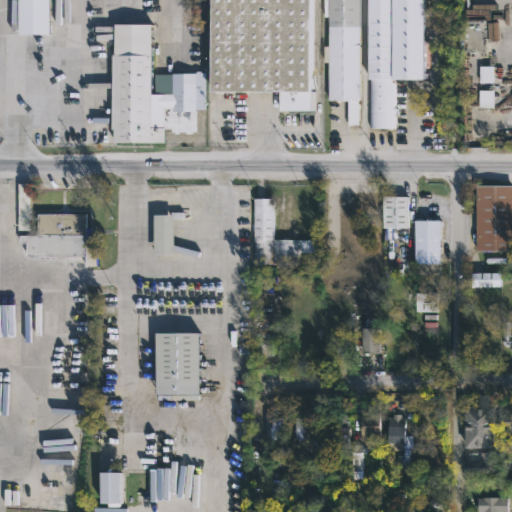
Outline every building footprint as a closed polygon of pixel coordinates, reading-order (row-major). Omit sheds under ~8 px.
[(308,0),(308,92),(312,92),(312,111),(279,111),(279,93),(209,93),(209,0),(308,0)] [(356,0),(355,125),(346,125),(347,100),(325,99),(325,0),(356,0)] [(392,78),(392,127),(368,127),(368,78),(365,78),(365,0),(420,0),(420,78),(392,78)] [(153,18),(152,47),(155,48),(154,80),(171,80),(171,73),(192,74),(193,71),(208,73),(207,111),(199,110),(199,133),(195,133),(195,134),(181,132),(181,134),(177,134),(177,133),(174,133),(174,130),(167,130),(166,143),(115,143),(115,130),(113,130),(114,56),(116,56),(117,17),(153,18)] [(485,84),(485,88),(500,89),(500,98),(492,98),(492,108),(477,107),(478,65),(493,65),(492,84),(485,84)] [(20,232),(33,233),(33,186),(20,185),(20,232)] [(475,250),(474,250),(475,185),(511,185),(510,251),(475,250)] [(391,227),(380,227),(380,196),(406,196),(405,228),(391,227)] [(271,198),(271,239),(296,239),(296,264),(253,264),(253,239),(252,231),(251,231),(252,198),(271,198)] [(180,218),(180,222),(194,221),(194,226),(180,227),(179,246),(207,253),(206,258),(179,251),(179,253),(159,253),(159,213),(177,213),(176,211),(186,211),(186,217),(180,218)] [(89,234),(89,256),(30,254),(30,241),(24,241),(24,235),(42,235),(42,212),(90,213),(89,234)] [(438,220),(437,263),(412,263),(413,240),(408,240),(408,229),(413,229),(413,220),(438,220)] [(497,287),(469,287),(469,273),(497,272),(497,287)] [(435,293),(435,312),(413,311),(413,292),(435,293)] [(509,321),(509,325),(511,325),(511,348),(507,348),(507,346),(500,345),(500,321),(509,321)] [(362,351),(359,351),(359,328),(377,327),(377,351),(362,351)] [(200,394),(157,394),(156,332),(199,332),(200,394)] [(274,334),(259,334),(259,359),(274,359),(274,334)] [(490,448),(461,448),(462,407),(490,407),(490,448)] [(350,427),(349,445),(358,445),(357,465),(350,465),(350,452),(325,452),(326,428),(328,428),(328,413),(348,413),(348,427),(350,427)] [(378,434),(378,441),(359,440),(358,413),(379,413),(378,434)] [(511,413),(511,438),(501,438),(501,424),(496,424),(495,413),(511,413)] [(272,414),(272,417),(281,417),(281,442),(251,442),(251,434),(263,433),(263,414),(272,414)] [(398,414),(398,416),(403,416),(402,451),(386,451),(386,416),(390,417),(390,414),(398,414)] [(311,459),(291,458),(292,417),(312,418),(311,459)] [(494,452),(495,473),(464,474),(463,452),(494,452)] [(127,472),(127,503),(124,503),(124,506),(114,506),(114,503),(108,503),(108,472),(127,472)] [(507,497),(507,511),(476,511),(476,498),(507,497)]
